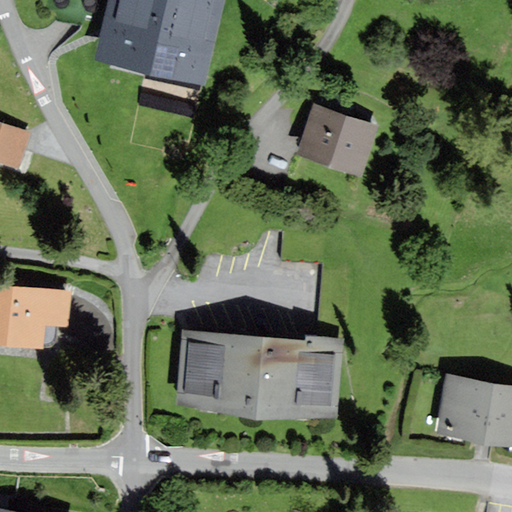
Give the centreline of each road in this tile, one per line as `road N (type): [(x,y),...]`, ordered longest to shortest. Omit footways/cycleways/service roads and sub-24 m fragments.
road 1 (residential): [(133,464),(134,272),(117,215),(25,50),(6,0)]
road 2 (residential): [(133,464),(511,482)]
road 3 (residential): [(0,459),(133,464)]
